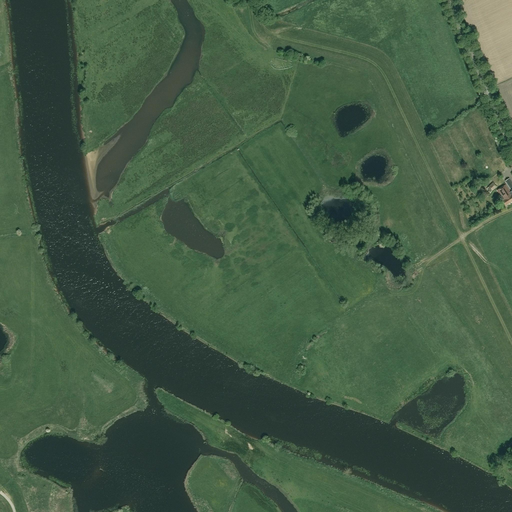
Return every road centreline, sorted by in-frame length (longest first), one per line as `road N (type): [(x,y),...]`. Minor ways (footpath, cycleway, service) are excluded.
road 1 (tertiary): [(511,153),(449,0)]
road 2 (track): [(511,209),(424,266),(410,292),(386,290)]
